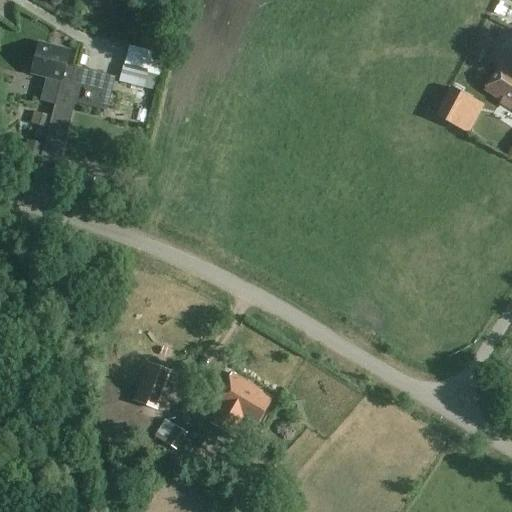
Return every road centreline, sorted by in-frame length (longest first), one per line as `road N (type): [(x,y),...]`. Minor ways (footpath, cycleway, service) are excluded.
road 1 (unclassified): [(445,407),(263,298),(58,212),(0,197)]
road 2 (unclassified): [(445,407),(511,305)]
